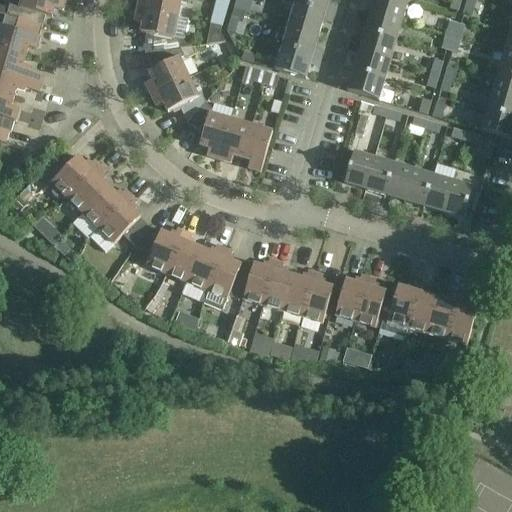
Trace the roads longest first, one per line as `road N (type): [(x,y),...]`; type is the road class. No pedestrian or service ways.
road 1 (residential): [(286,218),(183,186),(133,139),(103,62),(104,0)]
road 2 (residential): [(503,266),(344,220),(286,218)]
road 3 (residential): [(286,218),(325,88)]
